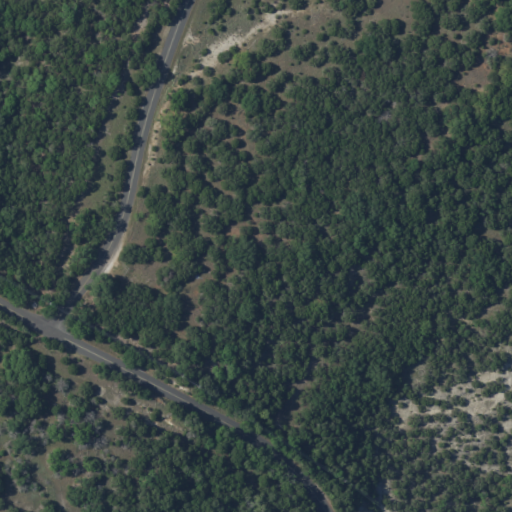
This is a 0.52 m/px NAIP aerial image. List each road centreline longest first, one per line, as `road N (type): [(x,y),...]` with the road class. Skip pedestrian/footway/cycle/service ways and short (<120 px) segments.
road 1 (residential): [(324,511),(306,478),(0,302)]
road 2 (residential): [(189,0),(112,241),(49,330)]
